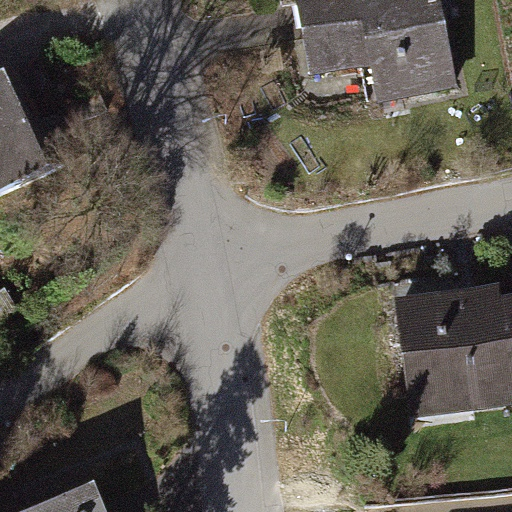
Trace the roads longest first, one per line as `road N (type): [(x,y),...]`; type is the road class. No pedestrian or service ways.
road 1 (residential): [(213,278),(308,238),(511,200)]
road 2 (residential): [(133,0),(213,278)]
road 3 (residential): [(0,407),(127,319),(213,278)]
road 4 (residential): [(213,278),(232,511)]
